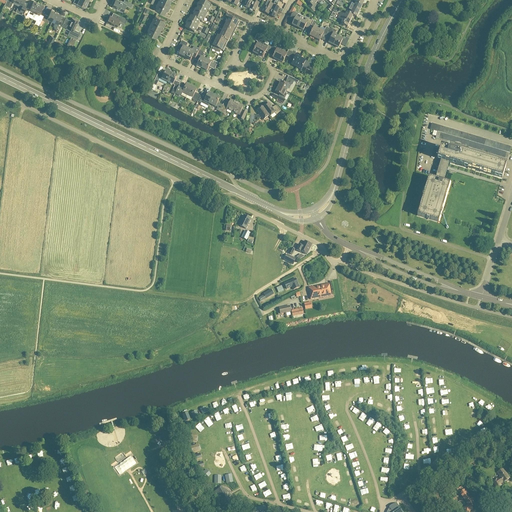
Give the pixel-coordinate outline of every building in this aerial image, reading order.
[(18,0),(16,4),(19,5),(16,11),(17,12),(22,15),(27,5),(27,3),(24,2),(25,0),(18,0)] [(117,0),(115,0),(112,7),(123,12),(126,6),(131,8),(133,3),(126,0),(124,0),(123,3),(117,0)] [(157,4),(169,10),(171,7),(169,6),(170,3),(163,0),(160,0),(160,1),(159,0),(157,4)] [(248,8),(249,9),(253,0),(245,0),(243,6),(246,7),(245,8),(248,9),(248,8)] [(259,3),(253,0),(249,9),(250,9),(250,10),(252,11),(252,10),(255,12),(259,3)] [(317,7),(315,5),(317,2),(314,0),(309,0),(307,2),(310,5),(308,7),(314,11),(317,7)] [(27,16),(31,18),(38,4),(33,1),(30,9),(27,8),(23,14),(27,16)] [(210,5),(201,1),(199,4),(197,3),(196,6),(198,7),(207,11),(208,11),(210,8),(209,8),(210,5)] [(273,5),(267,2),(262,12),(269,15),(273,5)] [(274,2),(273,5),(269,15),(275,18),(280,8),(277,7),(278,4),(274,2)] [(362,6),(356,3),(354,6),(349,3),(348,6),(359,12),(362,6)] [(43,6),(38,4),(31,18),(36,20),(35,24),(39,26),(42,20),(44,16),(40,14),(43,6)] [(155,10),(165,14),(166,11),(168,12),(169,10),(157,4),(156,7),(156,8),(155,10)] [(359,12),(348,6),(346,8),(352,11),(350,14),(353,15),(353,16),(357,17),(359,12)] [(207,11),(198,7),(196,10),(195,9),(193,11),(205,17),(207,13),(206,13),(207,11)] [(44,15),(44,16),(42,20),(48,23),(49,20),(52,21),(56,13),(51,10),(48,16),(44,15)] [(193,18),(200,21),(202,22),(203,20),(204,20),(205,17),(193,11),(192,14),(194,14),(193,18)] [(298,28),(301,20),(303,17),(293,12),(290,20),(294,22),(292,25),(298,28)] [(350,21),(353,16),(353,15),(350,14),(347,12),(345,15),(340,13),(338,15),(350,21)] [(56,13),(52,21),(55,22),(54,26),(55,29),(59,30),(63,23),(59,21),(62,15),(56,13)] [(228,20),(226,23),(237,28),(239,23),(236,21),(237,19),(227,14),(225,18),(228,20)] [(350,21),(338,15),(337,18),(342,21),(341,24),(347,27),(350,21)] [(117,19),(110,16),(107,22),(116,27),(120,20),(125,23),(126,19),(119,16),(117,19)] [(152,22),(164,27),(165,25),(163,24),(165,21),(156,16),(155,19),(154,18),(152,22)] [(186,21),(198,27),(200,24),(199,23),(200,21),(193,18),(191,17),(189,20),(187,19),(186,21)] [(62,26),(70,30),(68,35),(77,39),(80,33),(74,30),(79,21),(72,18),(71,21),(66,18),(62,26)] [(304,22),(301,20),(298,28),(303,31),(305,27),(308,29),(312,21),(306,18),(304,22)] [(198,27),(186,21),(185,24),(187,25),(185,27),(195,32),(196,29),(197,30),(198,27)] [(310,36),(315,39),(319,29),(314,27),(317,22),(314,21),(310,27),(313,29),(310,36)] [(164,27),(152,22),(150,25),(151,25),(150,27),(159,32),(161,29),(163,30),(164,27)] [(234,33),(236,29),(237,28),(226,23),(224,27),(234,33)] [(159,32),(150,27),(149,27),(148,31),(147,33),(156,38),(158,35),(160,36),(161,33),(159,32)] [(222,32),(232,37),(234,33),(224,27),(222,32)] [(319,29),(315,39),(320,41),(323,34),(326,35),(329,28),(326,27),(324,32),(319,29)] [(328,43),(333,45),(338,37),(335,36),(336,34),(335,34),(336,31),(330,29),(327,35),(331,37),(328,43)] [(232,37),(222,32),(219,37),(226,40),(226,41),(228,41),(228,42),(230,38),(231,39),(232,37)] [(228,41),(226,41),(226,40),(219,37),(218,36),(215,41),(225,46),(226,44),(228,41)] [(349,39),(350,37),(347,36),(346,38),(346,37),(345,40),(338,37),(333,45),(339,48),(341,43),(343,44),(342,45),(346,47),(349,39)] [(179,55),(185,58),(189,49),(186,48),(188,44),(182,41),(179,48),(182,49),(179,55)] [(223,51),(225,46),(215,41),(213,46),(223,51)] [(257,44),(253,53),(258,55),(263,44),(261,43),(259,42),(257,44)] [(263,44),(258,55),(263,58),(266,52),(268,53),(271,48),(263,44)] [(278,61),(282,52),(277,49),(278,47),(274,45),(271,50),(276,52),(273,58),(278,61)] [(189,49),(185,58),(191,61),(192,58),(195,59),(196,58),(197,57),(199,51),(200,50),(194,47),(192,51),(189,49)] [(286,56),(290,58),(290,57),(292,52),(288,50),(287,54),(282,52),(278,61),(282,63),(286,56)] [(204,56),(205,54),(199,51),(197,57),(196,58),(200,60),(197,66),(202,68),(206,60),(204,59),(204,57),(204,56)] [(291,65),(296,67),(301,58),(302,56),(297,54),(291,65)] [(306,61),(301,58),(296,67),(301,70),(301,71),(303,72),(304,71),(305,72),(308,65),(310,67),(313,61),(310,60),(309,62),(306,61)] [(206,60),(202,68),(207,71),(209,67),(215,70),(218,63),(214,61),(213,63),(206,60)] [(158,73),(153,84),(150,89),(154,91),(156,86),(160,78),(162,79),(161,79),(167,82),(171,74),(166,71),(163,76),(161,75),(162,74),(158,73)] [(173,89),(176,90),(180,83),(176,82),(174,81),(177,76),(171,74),(167,82),(173,85),(175,86),(173,89)] [(278,87),(286,92),(288,89),(289,89),(290,87),(291,85),(292,85),(294,82),(287,79),(285,84),(281,82),(278,87)] [(182,93),(187,95),(192,87),(187,84),(185,88),(179,85),(175,94),(181,97),(182,93)] [(197,89),(192,87),(187,95),(192,98),(191,100),(197,102),(198,102),(201,96),(195,93),(197,89)] [(285,94),(286,92),(278,87),(275,93),(279,95),(277,100),(284,103),(285,100),(284,99),(285,98),(286,95),(285,94)] [(204,101),(210,104),(214,96),(208,93),(206,98),(204,97),(204,96),(201,95),(201,96),(198,102),(201,104),(202,100),(204,101)] [(219,98),(214,96),(210,104),(215,107),(217,108),(216,110),(219,112),(223,105),(219,104),(217,103),(219,98)] [(223,104),(223,105),(219,112),(224,114),(226,109),(233,112),(237,103),(230,100),(227,106),(223,104)] [(243,106),(237,103),(233,112),(240,116),(239,118),(243,120),(247,113),(241,110),(243,106)] [(262,106),(270,116),(275,112),(277,114),(280,112),(275,106),(272,108),(269,103),(263,107),(263,106),(262,106)] [(269,117),(270,116),(262,106),(257,111),(263,120),(269,116),(269,117)] [(447,135),(444,134),(441,133),(439,132),(438,132),(436,138),(445,141),(447,135)] [(443,182),(447,170),(448,168),(448,166),(449,162),(502,178),(506,166),(441,147),(437,159),(441,160),(440,164),(437,163),(437,165),(436,167),(439,168),(435,180),(429,178),(417,216),(438,222),(450,184),(443,182)] [(244,215),(239,225),(246,229),(251,219),(244,215)] [(242,238),(247,240),(250,233),(245,231),(242,238)] [(305,241),(302,246),(299,244),(296,250),(302,253),(302,252),(307,255),(312,245),(305,241)] [(287,254),(284,260),(293,264),(296,259),(287,254)] [(298,284),(295,279),(284,284),(287,289),(292,287),(293,290),(299,287),(298,284)] [(325,285),(308,288),(311,299),(331,295),(329,286),(325,287),(325,285)] [(274,294),(273,293),(271,289),(264,294),(264,295),(258,298),(261,302),(274,294)] [(325,405),(327,411),(334,409),(333,403),(325,405)] [(363,413),(360,420),(366,422),(369,415),(363,413)] [(205,422),(210,430),(215,427),(210,419),(205,422)] [(379,432),(384,427),(380,424),(375,429),(379,432)] [(388,429),(383,435),(387,438),(391,433),(388,429)] [(345,445),(352,442),(350,436),(343,439),(345,445)] [(497,479),(492,481),(497,488),(501,485),(500,484),(503,482),(504,482),(509,479),(503,469),(498,473),(500,477),(497,479)] [(205,479),(209,475),(205,471),(201,475),(205,479)] [(283,484),(289,482),(287,476),(281,478),(283,484)] [(251,489),(254,495),(260,492),(257,486),(251,489)] [(222,487),(215,491),(217,495),(216,495),(220,502),(221,502),(223,506),(230,502),(229,500),(229,499),(229,498),(229,497),(229,496),(229,495),(229,494),(229,493),(228,492),(227,491),(226,491),(225,490),(224,490),(223,490),(222,487)] [(465,490),(460,494),(463,498),(464,498),(468,504),(464,508),(466,511),(470,511),(469,511),(475,507),(472,502),(476,499),(473,494),(470,497),(465,490)]
